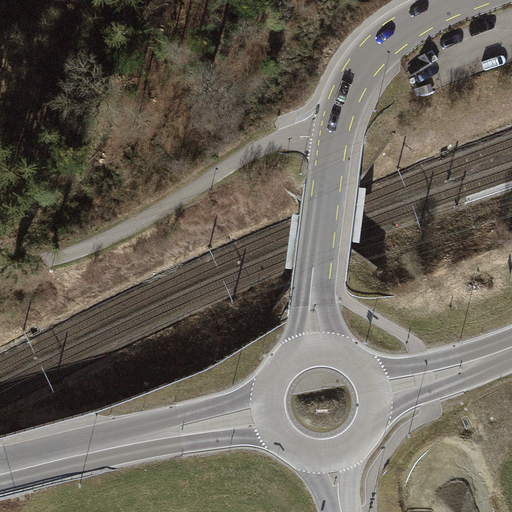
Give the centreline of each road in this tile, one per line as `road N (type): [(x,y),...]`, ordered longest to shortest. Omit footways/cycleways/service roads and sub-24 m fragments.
road 1 (secondary): [(319,349),(314,278),(346,94),(369,58),(401,31),(468,0)]
road 2 (track): [(334,138),(288,137),(69,260),(0,270)]
road 3 (primary): [(270,412),(0,469)]
road 4 (primary): [(511,349),(376,390)]
